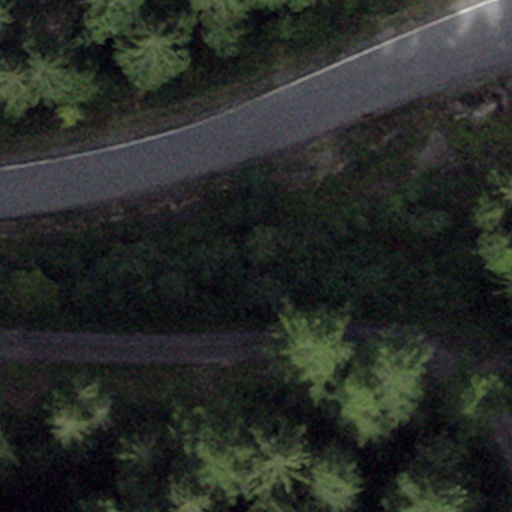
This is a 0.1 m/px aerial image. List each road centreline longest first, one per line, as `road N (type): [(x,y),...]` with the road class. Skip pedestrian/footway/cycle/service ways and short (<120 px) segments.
road 1 (track): [(0,345),(365,368),(460,385),(511,447)]
road 2 (unclassified): [(511,32),(186,154),(0,195)]
